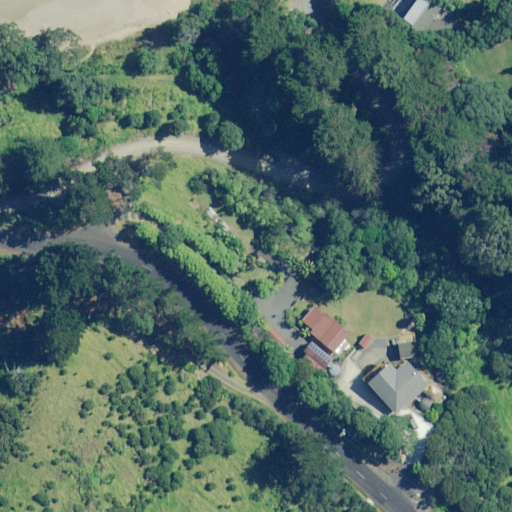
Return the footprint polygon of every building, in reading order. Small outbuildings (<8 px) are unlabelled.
[(417,0),(400,24),(419,38),(433,19),(440,24),(448,13),(431,0),(417,0)] [(349,334),(327,314),(310,332),(332,353),(349,334)] [(287,338),(273,325),(263,336),(277,349),(287,338)] [(374,338),(367,332),(359,343),(365,348),(374,338)] [(397,344),(399,357),(418,355),(416,342),(397,344)] [(328,363),(310,349),(299,363),(317,377),(328,363)] [(428,385),(406,360),(395,370),(389,363),(368,382),(397,413),(428,385)]
